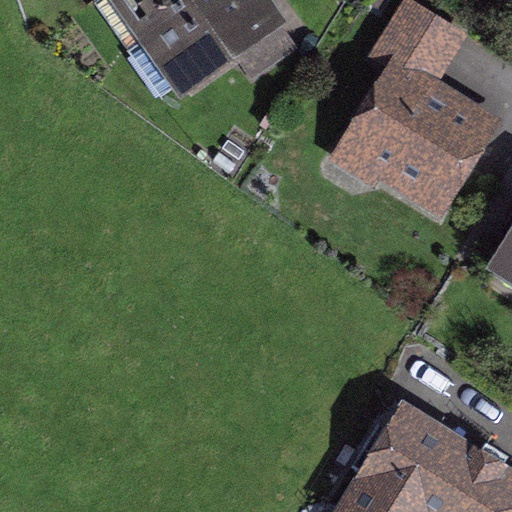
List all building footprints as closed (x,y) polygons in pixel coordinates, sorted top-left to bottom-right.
[(124,0),(145,30),(188,0),(124,0)] [(180,80),(273,16),(261,0),(188,0),(145,30),(180,80)] [(437,81),(469,22),(428,0),(398,0),(363,65),(381,75),(343,144),(450,202),(498,114),(437,81)] [(511,226),(490,268),(511,279),(511,226)] [(511,511),(511,462),(405,402),(342,511),(511,511)]
